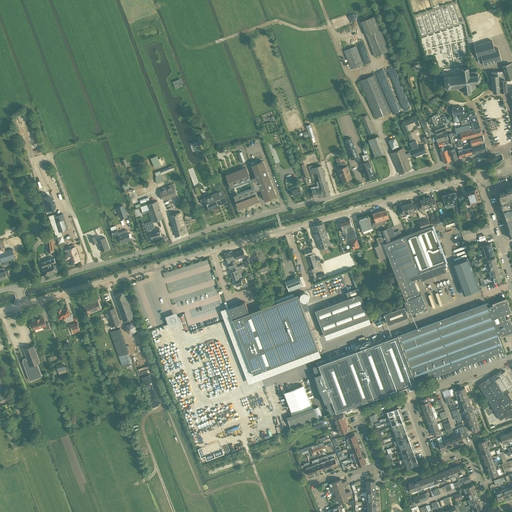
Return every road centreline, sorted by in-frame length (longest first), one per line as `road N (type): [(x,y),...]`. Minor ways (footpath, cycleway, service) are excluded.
road 1 (unclassified): [(17,286),(491,151)]
road 2 (tertiary): [(22,305),(480,174)]
road 3 (residential): [(324,511),(313,485),(377,463),(360,415),(407,398)]
road 4 (residential): [(491,510),(468,455),(429,457),(407,398)]
road 5 (track): [(373,119),(319,0)]
road 6 (track): [(330,26),(277,21),(215,42)]
